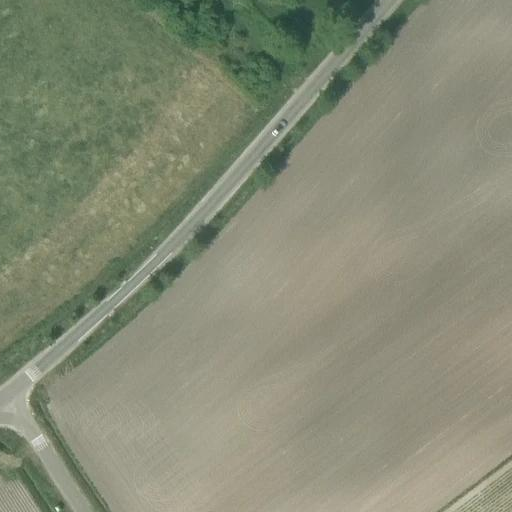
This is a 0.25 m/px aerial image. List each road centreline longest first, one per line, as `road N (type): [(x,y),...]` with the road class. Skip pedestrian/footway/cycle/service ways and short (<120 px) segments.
road 1 (unclassified): [(6,398),(168,252),(388,0)]
road 2 (unclassified): [(80,511),(6,398)]
